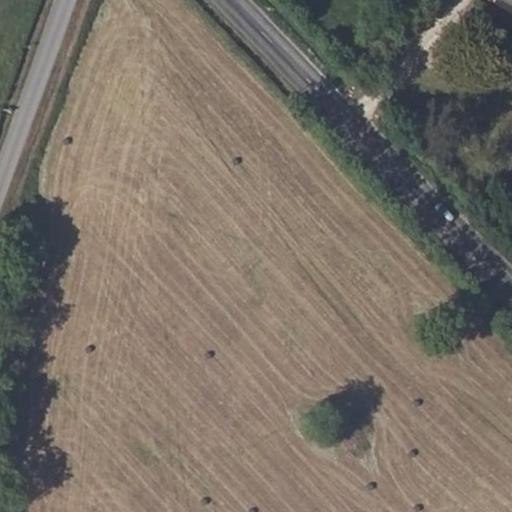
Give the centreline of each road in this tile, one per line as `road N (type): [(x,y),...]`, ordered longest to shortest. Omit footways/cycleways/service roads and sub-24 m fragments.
road 1 (secondary): [(230,0),(511,287)]
road 2 (unclassified): [(63,0),(0,181)]
road 3 (unknown): [(354,127),(453,0)]
